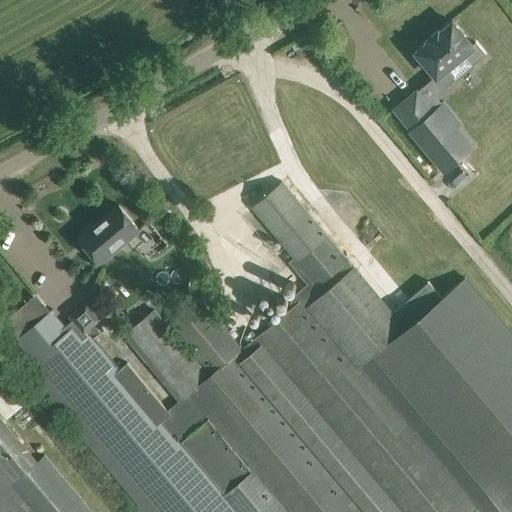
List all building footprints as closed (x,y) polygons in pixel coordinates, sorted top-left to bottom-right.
[(429,40),(416,51),(436,74),(433,76),(443,88),(486,53),(476,41),(473,44),(453,20),(440,31),(439,29),(428,38),(429,40)] [(417,90),(395,108),(413,129),(411,130),(445,171),(474,146),(457,125),(451,130),(417,90)] [(20,314),(7,324),(18,337),(15,340),(46,375),(37,383),(145,511),(511,511),(511,332),(465,276),(442,297),(429,281),(393,311),(348,260),(281,180),(252,205),(295,256),(289,261),(308,283),(291,298),(292,306),(243,347),(200,297),(169,323),(206,367),(204,369),(154,309),(128,331),(124,335),(179,401),(168,410),(127,362),(119,370),(93,338),(102,331),(95,322),(102,317),(88,300),(72,314),(75,318),(65,325),(52,309),(51,310),(30,327),(20,314)] [(79,237),(92,252),(100,261),(140,228),(119,204),(79,237)] [(7,385),(0,390),(0,409),(6,417),(24,403),(25,402),(9,383),(7,385)] [(0,511),(95,511),(59,470),(47,455),(39,462),(3,420),(0,416),(0,511)]
